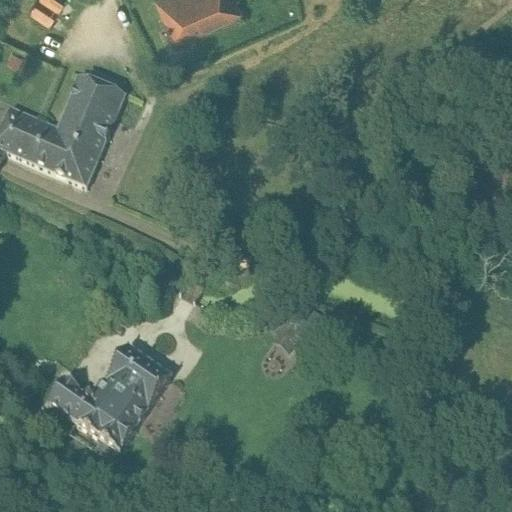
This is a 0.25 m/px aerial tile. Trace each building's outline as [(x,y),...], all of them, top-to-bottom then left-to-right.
[(155,0),(175,44),(240,15),(233,0),(155,0)] [(0,169),(4,160),(5,157),(87,192),(87,191),(115,126),(126,99),(120,97),(125,86),(89,72),(85,83),(79,81),(68,106),(58,131),(11,112),(0,135),(0,169)] [(287,356),(294,345),(319,362),(339,334),(289,299),(267,331),(277,338),(272,345),(287,356)] [(48,408),(76,428),(101,445),(95,455),(112,467),(118,457),(120,458),(171,382),(128,352),(95,401),(90,397),(86,399),(86,400),(78,395),(80,393),(65,383),(48,408)] [(358,490),(361,466),(323,461),(320,486),(358,490)]
